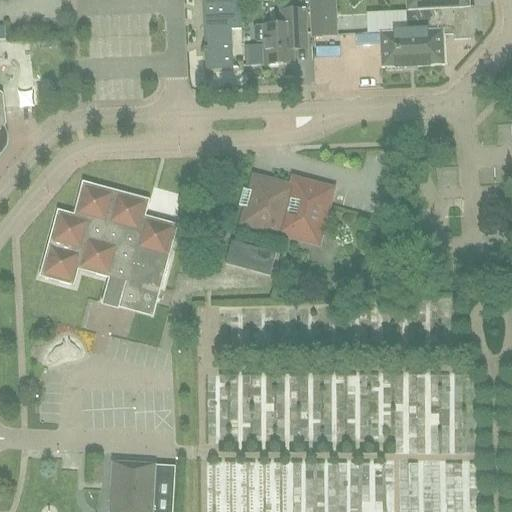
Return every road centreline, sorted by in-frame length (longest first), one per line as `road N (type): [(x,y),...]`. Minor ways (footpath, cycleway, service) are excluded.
road 1 (residential): [(0,243),(13,219),(86,149),(175,143)]
road 2 (residential): [(345,114),(453,94),(504,44),(511,19)]
road 3 (residential): [(173,114),(66,124),(0,188)]
road 4 (residential): [(175,143),(306,136),(345,114)]
road 5 (residential): [(345,114),(173,114)]
